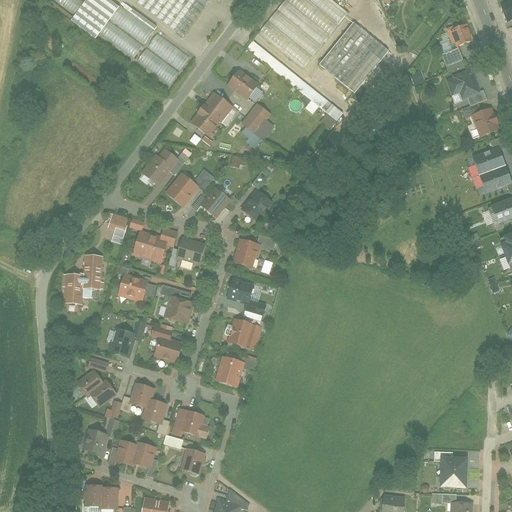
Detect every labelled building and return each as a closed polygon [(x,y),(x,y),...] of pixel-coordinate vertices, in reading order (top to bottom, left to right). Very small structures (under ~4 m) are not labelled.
[(85,0),(87,1),(84,4),(78,0),(56,0),(77,14),(72,22),(96,40),(101,33),(172,85),(180,72),(109,21),(111,19),(182,70),(189,59),(119,9),(107,0),(85,0)] [(132,0),(178,33),(202,0),(132,0)] [(347,13),(331,0),(286,0),(260,34),(303,68),(347,13)] [(511,3),(502,7),(508,23),(511,21),(511,3)] [(388,52),(353,24),(320,66),(355,93),(388,52)] [(474,42),(468,26),(458,30),(456,26),(446,30),(451,44),(455,43),(457,49),(474,42)] [(244,50),(310,100),(303,109),(312,115),(317,108),(325,114),(319,123),(328,131),(342,112),(250,42),(244,50)] [(261,87),(240,70),(226,87),(247,104),(261,87)] [(481,94),(472,70),(453,77),(454,80),(446,82),(452,97),(459,95),(462,101),(481,94)] [(408,76),(412,86),(423,81),(419,71),(408,76)] [(235,111),(213,94),(203,108),(200,106),(193,114),(196,116),(189,125),(211,142),(235,111)] [(268,113),(258,105),(241,126),(245,129),(241,134),(250,141),(254,136),(263,142),(274,128),(263,120),(268,113)] [(501,132),(492,110),(472,118),(480,140),(501,132)] [(202,141),(195,136),(190,143),(197,148),(202,141)] [(183,161),(165,147),(142,179),(160,192),(183,161)] [(506,167),(499,149),(473,159),(480,177),(506,167)] [(242,160),(232,159),(231,169),(241,170),(242,160)] [(511,185),(511,183),(506,167),(480,177),(486,195),(511,185)] [(267,179),(263,174),(250,187),(255,191),(267,179)] [(198,188),(182,175),(165,197),(182,209),(198,188)] [(233,199),(218,186),(200,208),(214,220),(233,199)] [(272,206),(256,192),(238,212),(255,226),(272,206)] [(511,200),(502,204),(509,223),(511,221),(511,200)] [(502,204),(491,208),(497,227),(509,223),(502,204)] [(133,224),(114,216),(109,228),(128,235),(133,224)] [(156,238),(140,234),(134,257),(162,264),(168,242),(174,244),(176,235),(158,230),(156,238)] [(511,237),(504,240),(507,247),(502,248),(510,268),(511,267),(511,237)] [(256,242),(241,239),(235,266),(251,269),(256,242)] [(205,247),(181,241),(176,260),(200,266),(205,247)] [(107,256),(85,255),(85,273),(67,273),(66,292),(105,293),(107,256)] [(150,282),(123,276),(118,297),(145,303),(150,282)] [(256,287),(228,278),(222,298),(248,306),(247,311),(264,317),(267,307),(251,302),(256,287)] [(191,300),(172,296),(165,321),(184,327),(191,300)] [(145,327),(140,346),(166,352),(171,333),(158,330),(160,324),(146,321),(141,320),(139,326),(145,327)] [(260,331),(234,323),(227,345),(253,353),(260,331)] [(134,335),(115,331),(110,355),(129,360),(134,335)] [(246,365),(221,358),(213,384),(238,391),(246,365)] [(105,382),(94,370),(72,388),(84,400),(105,382)] [(115,394),(105,382),(84,400),(95,411),(115,394)] [(155,390),(136,385),(132,400),(125,399),(124,405),(115,402),(111,418),(118,420),(120,412),(131,415),(133,407),(150,411),(155,390)] [(204,415),(180,409),(173,434),(198,440),(204,415)] [(106,427),(83,421),(75,451),(98,457),(106,427)] [(182,440),(166,436),(164,445),(180,449),(182,440)] [(160,450),(139,444),(138,448),(119,443),(113,462),(153,473),(160,450)] [(203,456),(183,451),(177,473),(197,478),(203,456)] [(438,458),(436,488),(465,490),(468,460),(438,458)] [(101,511),(102,488),(85,487),(83,511),(101,511)] [(118,511),(120,489),(102,488),(101,511),(118,511)] [(379,495),(376,511),(405,511),(407,498),(379,495)] [(168,511),(170,504),(144,499),(141,511),(168,511)] [(240,511),(241,508),(217,501),(213,511),(240,511)] [(451,503),(450,511),(470,511),(472,505),(451,503)]
